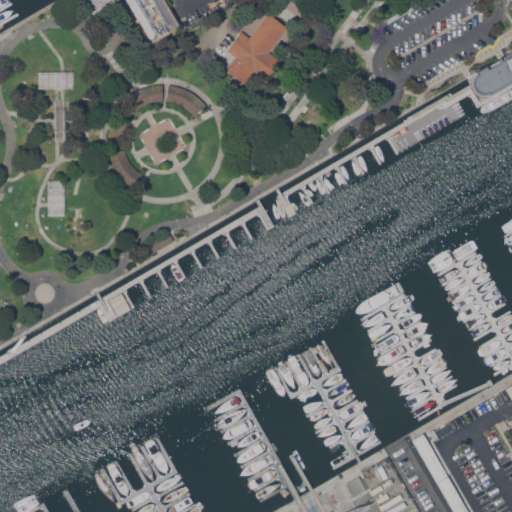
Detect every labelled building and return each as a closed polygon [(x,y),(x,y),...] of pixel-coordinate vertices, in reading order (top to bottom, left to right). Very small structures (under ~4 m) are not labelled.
[(165,0),(180,27),(151,43),(126,0),(116,0),(111,3),(109,0),(94,9),(88,0),(165,0)] [(268,13),(287,27),(268,52),(280,61),(266,80),(254,71),(244,83),(226,69),(235,56),(227,50),(241,30),(250,37),(268,13)] [(511,80),(488,95),(487,94),(481,95),(478,95),(474,93),(472,91),(470,89),(469,85),(470,80),(471,77),(475,73),(475,72),(485,66),(485,68),(511,51),(511,80)] [(133,111),(125,99),(130,94),(136,90),(142,87),(149,85),(156,84),(161,83),(161,99),(158,99),(154,100),(149,101),(143,104),(138,107),(133,111)] [(168,84),(176,85),(183,87),(189,90),(195,94),(200,98),(205,104),(194,114),(190,110),(184,106),(179,103),(173,101),(166,99),(168,84)] [(110,124),(114,114),(127,120),(124,129),(123,137),(108,136),(110,124)] [(123,149),(124,153),(126,157),(128,161),(132,166),(135,169),(140,173),(134,187),(129,185),(125,181),(121,178),(117,172),(113,167),(110,161),(108,153),(123,149)] [(145,256),(141,247),(169,231),(174,240),(145,256)] [(358,475),(366,489),(353,496),(346,483),(358,475)] [(315,491),(319,489),(321,493),(325,490),(329,497),(325,499),(326,502),(322,504),(315,491)]
